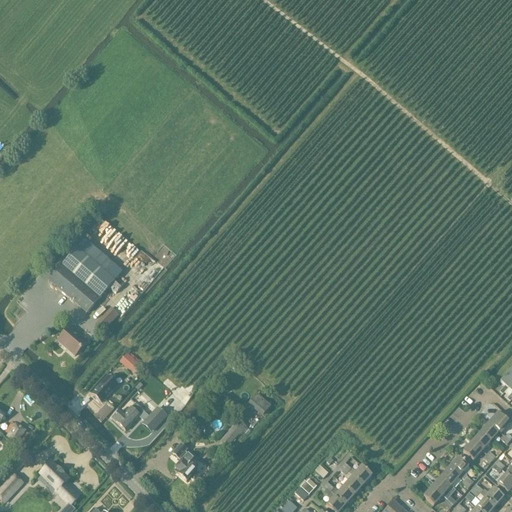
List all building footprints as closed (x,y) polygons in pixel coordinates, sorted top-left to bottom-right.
[(97,233),(93,238),(129,262),(138,247),(95,219),(90,228),(97,233)] [(86,315),(99,300),(114,283),(76,250),(48,282),(86,315)] [(146,264),(149,257),(140,253),(137,259),(146,264)] [(110,309),(95,326),(103,333),(118,316),(111,309),(110,309)] [(75,358),(87,343),(69,328),(57,342),(75,358)] [(125,356),(120,362),(132,372),(133,373),(133,372),(137,367),(125,356)] [(503,396),(508,390),(511,385),(511,370),(500,383),(504,387),(499,393),(503,396)] [(101,404),(117,386),(108,378),(103,383),(92,395),(101,404)] [(271,407),(257,395),(247,407),(262,418),(271,407)] [(125,433),(144,413),(135,405),(122,418),(118,414),(112,420),(125,433)] [(157,410),(145,423),(153,430),(165,417),(157,410)] [(499,434),(498,434),(500,436),(509,425),(508,425),(500,417),(497,415),(488,424),(499,434)] [(503,415),(500,417),(508,425),(511,422),(503,415)] [(239,421),(217,446),(224,452),(239,436),(247,428),(239,421)] [(11,423),(5,433),(21,443),(28,434),(11,423)] [(490,443),(498,434),(499,434),(488,424),(480,434),(490,443)] [(480,434),(471,444),(481,453),(490,443),(480,434)] [(509,443),(503,438),(500,441),(506,446),(509,443)] [(473,463),(481,453),(471,444),(463,454),(464,455),(471,461),(473,463)] [(180,446),(173,455),(179,460),(181,462),(174,470),(176,472),(175,473),(186,482),(189,479),(194,483),(199,478),(194,473),(195,472),(188,466),(193,460),(185,453),(186,451),(180,446)] [(486,457),(492,462),(495,459),(489,453),(486,457)] [(458,459),(449,469),(459,478),(463,482),(470,487),(473,484),(467,479),(466,475),(464,473),(468,468),(466,466),(471,461),(464,455),(460,460),(458,459)] [(489,466),(492,462),(486,457),(483,460),(489,466)] [(498,463),(495,466),(501,472),(504,469),(498,463)] [(51,464),(40,475),(57,492),(55,493),(70,507),(78,498),(64,485),(68,480),(62,475),(63,474),(58,469),(57,470),(51,464)] [(346,466),(342,469),(347,474),(351,470),(346,466)] [(501,472),(495,466),(492,469),(498,475),(501,472)] [(328,475),(319,467),(314,473),(323,480),(328,475)] [(361,467),(352,477),(363,486),(371,476),(361,467)] [(344,478),(347,474),(342,469),(339,473),(344,478)] [(451,488),(459,478),(449,469),(440,478),(451,488)] [(0,490),(0,501),(4,505),(23,485),(14,476),(0,490)] [(507,495),(511,489),(511,481),(506,476),(497,486),(507,495)] [(352,478),(343,487),(354,497),(363,486),(352,477),(352,478)] [(446,493),(451,488),(440,478),(432,488),(442,498),(447,502),(453,507),(455,504),(450,499),(451,497),(446,493)] [(463,482),(461,485),(467,490),(470,487),(463,482)] [(313,491),(305,483),(300,488),(308,496),(313,491)] [(324,487),(331,494),(334,490),(327,484),(324,487)] [(331,494),(324,487),(320,491),(327,497),(331,494)] [(343,487),(335,497),(345,506),(354,497),(343,487)] [(476,487),(473,490),(480,496),(483,493),(476,487)] [(433,508),(442,498),(432,488),(423,498),(433,508)] [(308,497),(299,490),(294,495),(303,503),(308,497)] [(480,496),(473,490),(470,493),(477,499),(480,496)] [(493,490),(484,500),(494,509),(503,500),(493,490)] [(331,502),(326,507),(330,511),(340,511),(345,506),(335,497),(331,494),(327,497),(327,498),(331,502)] [(477,511),(492,511),(494,509),(484,500),(476,510),(477,511)] [(289,502),(284,508),(288,511),(294,511),(297,510),(289,502)] [(384,511),(402,511),(403,511),(393,502),(384,511)] [(444,505),(450,510),(453,507),(447,502),(444,505)]
